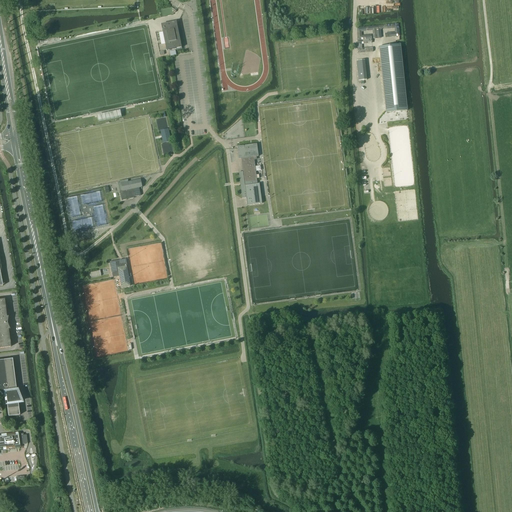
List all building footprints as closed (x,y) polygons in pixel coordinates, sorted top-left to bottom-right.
[(165,44),(167,44),(168,50),(176,49),(182,48),(176,21),(163,24),(164,30),(162,31),(165,44)] [(375,39),(382,38),(381,30),(394,28),(395,32),(385,33),(385,38),(400,36),(398,24),(397,24),(376,26),(357,28),(358,53),(373,52),(373,48),(362,48),(362,44),(372,43),(371,35),(362,36),(361,32),(372,31),(373,39),(375,39)] [(386,113),(407,111),(400,44),(379,47),(386,113)] [(357,61),(358,77),(359,81),(367,80),(365,60),(357,61)] [(173,125),(165,127),(168,140),(176,139),(173,125)] [(257,144),(237,146),(239,159),(241,159),(243,172),(239,172),(240,183),(242,183),(242,186),(240,186),(242,199),(246,198),(247,205),(262,203),(259,183),(257,184),(254,160),(253,157),(258,156),(257,144)] [(120,191),(121,201),(134,198),(134,197),(141,195),(139,188),(142,187),(140,179),(121,183),(123,191),(120,191)] [(130,286),(127,271),(128,270),(126,259),(110,262),(112,273),(119,272),(122,287),(130,286)] [(0,348),(10,347),(8,329),(10,329),(7,324),(7,322),(8,316),(6,316),(4,299),(0,299),(0,348)] [(0,360),(0,392),(2,394),(2,395),(3,395),(5,394),(7,406),(8,417),(18,415),(19,415),(18,404),(18,402),(20,402),(16,391),(16,389),(12,359),(3,360),(1,360),(0,360)] [(0,448),(3,448),(3,449),(6,449),(5,447),(20,446),(19,445),(27,444),(26,435),(23,435),(23,433),(18,434),(18,433),(15,433),(16,434),(6,435),(0,435),(0,448)]
